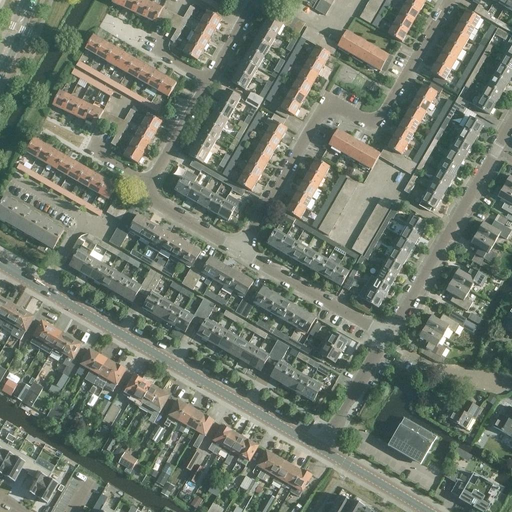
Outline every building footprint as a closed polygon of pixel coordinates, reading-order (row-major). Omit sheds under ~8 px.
[(126,0),(123,8),(134,13),(139,0),(126,0)] [(144,0),(139,0),(134,13),(144,18),(151,3),(144,0)] [(221,6),(210,0),(209,0),(207,4),(218,10),(221,6)] [(332,5),(323,0),(320,0),(318,5),(328,11),(332,5)] [(369,0),(368,3),(379,9),(382,4),(375,0),(369,0)] [(423,0),(407,0),(406,3),(420,11),(426,1),(423,0)] [(163,9),(151,3),(144,18),(156,23),(157,20),(163,9)] [(365,8),(376,14),(379,9),(368,3),(365,8)] [(406,3),(400,14),(414,22),(420,11),(406,3)] [(383,17),(388,7),(384,4),(378,15),(383,17)] [(328,11),(318,5),(315,10),(325,16),(328,11)] [(195,9),(190,6),(186,13),(191,16),(195,9)] [(477,6),(474,12),(485,18),(487,14),(488,12),(477,6)] [(376,14),(365,8),(362,13),(373,19),(376,14)] [(162,23),(167,11),(163,9),(157,20),(162,23)] [(481,18),(467,10),(460,21),(474,29),(481,18)] [(167,11),(162,23),(167,25),(172,14),(167,11)] [(208,11),(201,22),(215,30),(222,19),(208,11)] [(280,16),(277,22),(282,25),(289,14),(283,11),(280,16)] [(277,22),(280,16),(272,12),(269,17),(277,22)] [(185,26),(191,16),(186,13),(183,18),(180,24),(185,26)] [(359,18),(370,24),(373,19),(362,13),(359,18)] [(172,27),(177,16),(172,14),(167,25),(172,27)] [(288,28),(294,17),(289,14),(282,25),(283,25),(288,28)] [(400,14),(394,24),(408,32),(414,22),(400,14)] [(497,20),(487,14),(485,18),(495,24),(497,20)] [(372,25),(377,28),(383,17),(378,15),(372,25)] [(172,27),(174,28),(177,30),(180,24),(183,18),(177,16),(172,27)] [(283,25),(282,25),(277,22),(269,17),(262,28),(276,37),(283,25)] [(294,17),(288,28),(293,31),(299,20),(294,17)] [(299,20),(293,31),(299,34),(305,24),(299,20)] [(508,26),(497,20),(495,24),(505,30),(508,26)] [(468,40),(474,29),(460,21),(454,32),(468,40)] [(201,22),(195,33),(209,41),(215,30),(201,22)] [(179,36),(185,26),(180,24),(177,30),(174,34),(179,36)] [(388,34),(402,43),(408,32),(394,24),(388,34)] [(491,24),(485,35),(490,38),(496,27),(491,24)] [(306,40),(307,41),(313,30),(307,27),(301,37),(306,40)] [(256,39),(270,47),(276,37),(262,28),(256,39)] [(498,28),(494,34),(505,41),(509,35),(498,28)] [(307,41),(312,43),(318,33),(313,30),(307,41)] [(385,71),(393,59),(389,57),(389,56),(347,32),(338,47),(380,72),(382,69),(385,71)] [(462,50),(468,40),(454,32),(448,42),(462,50)] [(195,33),(190,43),(203,51),(209,41),(195,33)] [(312,43),(317,46),(323,36),(318,33),(312,43)] [(175,43),(179,36),(174,34),(170,41),(175,43)] [(85,49),(96,55),(104,41),(93,35),(85,49)] [(485,35),(479,46),(484,48),(490,38),(485,35)] [(322,50),(328,39),(323,36),(317,46),(322,50)] [(511,36),(503,53),(506,55),(511,58),(511,36)] [(299,51),(306,40),(301,37),(295,48),(299,51)] [(250,50),(264,58),(270,47),(256,39),(250,50)] [(328,39),(322,50),(327,53),(334,42),(328,39)] [(96,55),(106,61),(114,47),(104,41),(96,55)] [(333,56),(336,49),(338,47),(339,45),(334,42),(327,53),(330,54),(333,56)] [(448,42),(443,52),(456,60),(462,50),(448,42)] [(203,51),(190,43),(184,53),(198,61),(203,51)] [(493,47),(489,44),(483,55),(487,57),(493,47)] [(330,54),(327,53),(322,50),(317,46),(310,57),(324,65),(330,54)] [(479,46),(473,56),(478,59),(484,48),(479,46)] [(106,61),(116,67),(124,53),(114,47),(106,61)] [(293,61),(299,51),(295,48),(289,59),(293,61)] [(244,60),(258,69),(264,58),(250,50),(244,60)] [(443,52),(437,62),(451,70),(456,60),(443,52)] [(116,67),(127,73),(135,59),(124,53),(116,67)] [(481,68),(487,57),(483,55),(477,65),(481,68)] [(500,65),(511,72),(511,58),(506,55),(500,65)] [(473,56),(467,66),(472,69),(478,59),(473,56)] [(310,57),(304,68),(318,75),(324,65),(310,57)] [(127,73),(137,79),(145,65),(135,59),(127,73)] [(288,72),(293,61),(289,59),(283,69),(288,72)] [(238,71),(252,79),(258,69),(244,60),(238,71)] [(79,61),(76,66),(86,72),(89,67),(79,61)] [(433,81),(444,87),(447,82),(445,80),(451,70),(437,62),(431,73),(436,76),(433,81)] [(137,79),(147,85),(155,71),(145,65),(137,79)] [(475,78),(481,68),(477,65),(471,76),(475,78)] [(494,75),(508,84),(511,76),(511,72),(500,65),(494,75)] [(467,66),(461,77),(466,79),(472,69),(467,66)] [(99,73),(89,67),(86,72),(97,78),(99,73)] [(304,68),(298,78),(312,86),(318,75),(304,68)] [(71,74),(80,79),(83,74),(74,69),(71,74)] [(282,82),(288,72),(283,69),(277,79),(282,82)] [(147,85),(157,91),(165,77),(155,71),(147,85)] [(252,79),(238,71),(231,82),(245,90),(252,79)] [(110,79),(99,73),(97,78),(107,84),(110,79)] [(80,79),(90,85),(93,80),(83,74),(80,79)] [(488,86),(502,94),(508,84),(494,75),(488,86)] [(468,89),(475,78),(471,76),(464,87),(468,89)] [(176,83),(165,77),(157,91),(168,97),(176,83)] [(455,87),(460,90),(466,79),(461,77),(455,87)] [(298,78),(292,88),(306,96),(312,86),(298,78)] [(120,85),(110,79),(107,84),(117,89),(120,85)] [(278,88),(282,82),(277,79),(271,89),(276,92),(277,92),(279,88),(278,88)] [(90,85),(101,91),(103,86),(93,80),(90,85)] [(443,89),(432,83),(429,88),(424,85),(417,96),(431,104),(437,93),(440,95),(443,89)] [(130,91),(120,85),(117,89),(128,95),(130,91)] [(101,91),(110,97),(113,92),(103,86),(101,91)] [(482,96),(496,104),(502,94),(488,86),(482,96)] [(269,89),(265,87),(259,96),(263,99),(269,89)] [(300,106),(306,96),(292,88),(286,99),(300,106)] [(270,103),(276,92),(271,89),(265,100),(270,103)] [(53,106),(64,111),(70,96),(59,91),(53,106)] [(140,97),(130,91),(128,95),(138,101),(140,97)] [(220,102),(234,110),(240,98),(227,91),(220,102)] [(248,97),(260,104),(263,99),(259,96),(251,92),(248,97)] [(64,111),(74,116),(81,101),(70,96),(64,111)] [(417,96),(411,106),(425,114),(431,104),(417,96)] [(496,104),(482,96),(476,107),(490,115),(496,104)] [(151,103),(140,97),(138,101),(148,107),(151,103)] [(260,104),(248,97),(245,103),(253,107),(257,110),(260,104)] [(455,102),(466,108),(469,103),(458,97),(455,102)] [(289,114),(294,117),(300,106),(286,99),(281,108),(278,107),(275,112),(286,119),(289,114)] [(446,113),(453,102),(448,99),(441,110),(446,113)] [(74,116),(85,121),(92,106),(81,101),(74,116)] [(214,113),(228,120),(234,110),(220,102),(214,113)] [(455,102),(452,107),(456,110),(463,114),(466,108),(455,102)] [(162,109),(151,103),(148,107),(159,114),(162,109)] [(103,112),(92,106),(85,121),(97,126),(98,123),(103,112)] [(411,106),(405,117),(419,124),(425,114),(411,106)] [(253,107),(247,117),(251,120),(257,110),(253,107)] [(135,112),(131,109),(127,117),(131,119),(135,112)] [(440,123),(446,113),(441,110),(435,120),(440,123)] [(450,111),(446,118),(450,121),(454,113),(450,111)] [(108,114),(103,112),(98,123),(103,126),(108,114)] [(263,115),(258,112),(252,123),(257,126),(263,115)] [(208,123),(222,131),(228,120),(214,113),(208,123)] [(108,128),(113,116),(108,114),(103,126),(108,128)] [(162,122),(148,114),(142,126),(156,133),(162,122)] [(285,121),(274,114),(271,120),(273,121),(267,132),(281,140),(287,129),(282,126),(285,121)] [(113,130),(118,118),(113,116),(108,128),(113,130)] [(125,129),(131,119),(127,117),(124,121),(121,127),(125,129)] [(244,132),(248,125),(251,120),(247,117),(244,123),(240,130),(244,132)] [(405,117),(399,127),(413,135),(419,124),(405,117)] [(113,130),(114,131),(117,132),(121,127),(124,121),(118,118),(113,130)] [(463,128),(477,136),(483,126),(470,118),(463,128)] [(435,133),(440,123),(435,120),(430,130),(435,133)] [(444,122),(440,129),(444,131),(448,124),(444,122)] [(222,131),(208,123),(202,134),(215,142),(222,131)] [(251,136),(257,126),(252,123),(246,133),(251,136)] [(142,126),(136,136),(150,144),(156,133),(142,126)] [(119,140),(125,129),(121,127),(117,132),(115,137),(119,140)] [(399,127),(393,137),(407,145),(413,135),(399,127)] [(329,145),(372,170),(379,157),(380,155),(334,128),(327,141),(330,143),(329,145)] [(457,139),(471,147),(477,136),(463,128),(457,139)] [(440,129),(435,136),(439,139),(444,131),(440,129)] [(429,144),(435,133),(430,130),(424,141),(429,144)] [(267,132),(261,142),(275,150),(281,140),(267,132)] [(235,139),(239,141),(243,135),(238,133),(235,139)] [(245,146),(251,136),(246,133),(240,144),(245,146)] [(195,145),(209,153),(215,142),(202,134),(195,145)] [(136,136),(130,146),(144,154),(150,144),(136,136)] [(115,146),(119,140),(115,137),(111,144),(115,146)] [(401,155),(407,145),(393,137),(387,147),(391,149),(396,152),(401,155)] [(26,152),(36,158),(44,144),(34,138),(26,152)] [(451,150),(465,158),(471,147),(457,139),(451,150)] [(423,154),(429,144),(424,141),(418,151),(423,154)] [(261,142),(255,153),(269,161),(275,150),(261,142)] [(432,143),(428,150),(432,152),(436,145),(432,143)] [(36,158),(47,164),(55,150),(44,144),(36,158)] [(239,157),(245,146),(240,144),(234,154),(239,157)] [(189,156),(203,164),(209,153),(195,145),(189,156)] [(138,164),(144,154),(130,146),(124,156),(138,164)] [(385,146),(380,155),(379,157),(385,160),(391,149),(387,147),(385,146)] [(391,149),(385,160),(390,163),(396,152),(391,149)] [(47,164),(57,170),(65,156),(55,150),(47,164)] [(428,150),(423,157),(427,160),(432,152),(428,150)] [(445,160),(459,168),(465,158),(451,150),(445,160)] [(417,164),(423,154),(418,151),(412,162),(417,164)] [(401,155),(396,152),(390,163),(395,166),(401,155)] [(255,153),(249,163),(263,171),(269,161),(255,153)] [(222,160),(227,163),(230,157),(226,154),(222,160)] [(233,167),(239,157),(234,154),(228,165),(233,167)] [(406,158),(401,155),(395,166),(400,169),(406,158)] [(57,170),(67,176),(75,162),(65,156),(57,170)] [(411,161),(407,159),(406,158),(400,169),(405,172),(411,161)] [(330,168),(316,160),(310,170),(324,178),(330,168)] [(439,170),(453,179),(459,168),(445,160),(439,170)] [(190,166),(200,172),(201,171),(204,167),(193,161),(190,166)] [(417,164),(412,162),(411,161),(405,172),(410,175),(417,164)] [(67,176),(78,182),(85,168),(75,162),(67,176)] [(249,163),(243,173),(257,181),(263,171),(249,163)] [(420,163),(416,171),(420,173),(424,165),(420,163)] [(16,169),(17,169),(27,175),(30,170),(19,164),(16,169)] [(227,177),(233,167),(228,165),(222,175),(227,177)] [(214,172),(204,167),(201,171),(212,177),(214,172)] [(78,182),(88,188),(96,174),(85,168),(78,182)] [(40,176),(30,170),(27,175),(37,181),(40,176)] [(310,170),(304,180),(318,189),(324,178),(310,170)] [(433,181),(447,189),(453,179),(439,170),(433,181)] [(416,171),(411,178),(415,180),(420,173),(416,171)] [(212,177),(222,183),(224,179),(214,172),(212,177)] [(251,192),(251,191),(257,181),(243,173),(237,183),(251,192)] [(88,188),(98,194),(106,180),(96,174),(88,188)] [(341,174),(335,185),(340,188),(346,177),(341,174)] [(50,182),(40,176),(37,181),(48,187),(50,182)] [(503,187),(511,191),(511,177),(510,176),(503,187)] [(186,197),(194,183),(183,177),(175,191),(186,197)] [(345,183),(356,189),(359,184),(348,178),(345,183)] [(222,183),(232,188),(233,189),(235,185),(224,179),(222,183)] [(109,200),(110,199),(117,186),(106,180),(98,194),(109,200)] [(304,180),(298,191),(312,199),(318,189),(304,180)] [(404,191),(410,194),(415,184),(414,183),(410,181),(404,191)] [(427,191),(441,199),(447,189),(433,181),(427,191)] [(60,188),(50,182),(48,187),(58,192),(60,188)] [(194,183),(186,197),(196,203),(204,189),(194,183)] [(356,189),(345,183),(342,188),(353,194),(356,189)] [(242,196),(245,190),(235,185),(233,189),(232,188),(231,190),(242,196)] [(335,185),(329,195),(334,198),(340,188),(335,185)] [(511,191),(503,187),(497,198),(505,202),(502,208),(511,213),(511,191)] [(71,194),(60,188),(58,192),(68,198),(71,194)] [(353,194),(342,188),(339,193),(350,199),(353,194)] [(204,189),(196,203),(207,209),(215,195),(204,189)] [(298,191),(292,201),(306,209),(312,199),(298,191)] [(441,199),(427,191),(421,201),(431,207),(435,210),(441,199)] [(350,199),(339,193),(336,199),(347,205),(350,199)] [(81,200),(71,194),(68,198),(79,204),(81,200)] [(215,195),(207,209),(217,215),(225,201),(215,195)] [(329,195),(323,206),(328,208),(334,198),(329,195)] [(0,218),(53,249),(64,231),(5,197),(0,206),(0,218)] [(381,198),(378,203),(389,209),(392,204),(381,198)] [(347,205),(336,199),(333,204),(344,210),(347,205)] [(91,206),(81,200),(79,204),(89,210),(91,206)] [(225,201),(217,215),(228,221),(236,207),(225,201)] [(286,211),(300,219),(306,209),(292,201),(286,211)] [(421,201),(419,206),(429,211),(431,207),(421,201)] [(113,202),(106,213),(111,216),(117,205),(113,202)] [(378,203),(375,208),(386,214),(389,209),(378,203)] [(333,204),(330,209),(341,215),(344,210),(333,204)] [(117,205),(111,216),(116,219),(122,208),(117,205)] [(387,216),(391,219),(391,218),(393,219),(399,209),(393,205),(387,216)] [(102,212),(91,206),(89,210),(100,217),(102,212)] [(323,206),(317,216),(322,219),(328,208),(323,206)] [(122,208),(116,219),(121,221),(128,211),(122,208)] [(375,208),(372,213),(383,219),(386,214),(375,208)] [(341,215),(330,209),(327,214),(338,220),(341,215)] [(126,224),(133,213),(128,211),(121,221),(126,224)] [(140,238),(149,222),(138,216),(133,213),(126,224),(131,227),(129,232),(140,238)] [(372,213),(369,219),(380,225),(383,219),(372,213)] [(296,220),(285,214),(282,220),(293,226),(293,224),(296,220)] [(338,220),(327,214),(324,219),(335,225),(338,220)] [(317,216),(312,226),(316,229),(322,219),(317,216)] [(381,227),(385,229),(391,219),(387,216),(381,227)] [(406,227),(420,235),(427,224),(413,216),(406,227)] [(324,219),(321,225),(332,231),(335,225),(324,219)] [(369,219),(366,224),(377,230),(380,225),(369,219)] [(304,230),(306,226),(296,220),(293,224),(304,230)] [(131,227),(126,224),(121,221),(118,226),(129,233),(129,232),(131,227)] [(477,234),(494,244),(499,235),(506,240),(511,231),(494,221),(491,227),(483,222),(477,234)] [(149,222),(140,238),(150,244),(159,228),(149,222)] [(366,224),(363,229),(374,235),(377,230),(366,224)] [(332,231),(321,225),(318,230),(329,236),(332,231)] [(115,232),(126,238),(129,233),(118,226),(115,232)] [(306,226),(304,230),(314,236),(316,232),(306,226)] [(375,237),(379,239),(385,229),(381,227),(375,237)] [(400,238),(414,246),(420,235),(406,227),(400,238)] [(158,253),(160,250),(161,250),(170,234),(159,228),(150,244),(148,247),(158,253)] [(363,229),(360,234),(371,240),(374,235),(363,229)] [(277,251),(277,250),(278,250),(286,237),(275,230),(267,244),(272,247),(271,248),(272,250),(275,251),(277,251)] [(112,237),(123,244),(126,238),(115,232),(112,237)] [(316,232),(314,236),(325,242),(327,238),(316,232)] [(96,245),(99,240),(89,234),(86,239),(96,245)] [(170,234),(161,250),(171,256),(180,240),(170,234)] [(360,234),(357,239),(368,245),(371,240),(360,234)] [(494,244),(477,234),(471,244),(478,248),(475,254),(492,264),(498,255),(490,251),(494,244)] [(109,242),(120,249),(123,244),(112,237),(109,242)] [(286,237),(278,250),(289,256),(297,243),(286,237)] [(369,247),(373,250),(379,239),(375,237),(369,247)] [(327,238),(325,242),(335,248),(337,244),(327,238)] [(394,248),(408,256),(414,246),(400,238),(394,248)] [(78,239),(73,249),(78,252),(69,266),(80,273),(89,257),(79,251),(84,243),(78,239)] [(357,239),(354,244),(365,250),(368,245),(357,239)] [(99,240),(96,245),(107,251),(109,246),(99,240)] [(180,240),(171,256),(181,262),(190,246),(180,240)] [(297,243),(289,256),(299,262),(307,248),(297,243)] [(337,244),(335,248),(345,254),(348,250),(337,244)] [(362,255),(365,250),(354,244),(352,249),(362,255)] [(117,257),(120,252),(109,246),(107,251),(117,257)] [(182,284),(187,288),(201,264),(196,261),(201,252),(200,251),(201,250),(200,249),(197,247),(195,247),(195,248),(190,246),(181,262),(191,268),(182,284)] [(373,250),(369,247),(363,257),(364,257),(364,258),(365,259),(367,260),(373,250)] [(307,248),(299,262),(309,268),(317,254),(307,248)] [(388,258),(402,267),(408,256),(394,248),(388,258)] [(140,260),(143,256),(132,250),(130,254),(140,260)] [(348,250),(345,254),(356,260),(358,256),(348,250)] [(120,252),(117,257),(127,263),(130,258),(120,252)] [(317,254),(309,268),(320,274),(328,260),(317,254)] [(143,256),(140,260),(151,267),(154,262),(143,256)] [(355,267),(359,269),(365,259),(364,258),(364,257),(363,257),(361,256),(355,267)] [(89,257),(80,273),(91,279),(100,263),(89,257)] [(130,258),(127,263),(138,269),(141,264),(130,258)] [(201,264),(187,288),(193,291),(202,274),(208,277),(204,284),(209,286),(213,280),(222,264),(211,258),(206,267),(201,264)] [(382,269),(396,277),(402,267),(388,258),(382,269)] [(328,260),(320,274),(330,280),(338,266),(328,260)] [(154,262),(151,267),(161,272),(164,268),(154,262)] [(100,263),(91,279),(101,285),(110,269),(100,263)] [(223,286),(232,270),(222,264),(213,280),(223,286)] [(341,286),(349,272),(338,266),(330,280),(341,286)] [(349,277),(353,279),(359,269),(355,267),(349,277)] [(164,268),(161,272),(172,278),(174,274),(164,268)] [(452,281),(469,291),(474,283),(481,287),(487,278),(469,268),(466,274),(458,270),(452,281)] [(110,269),(101,285),(111,291),(120,275),(110,269)] [(376,279),(390,287),(396,277),(382,269),(376,279)] [(131,281),(122,297),(132,303),(141,289),(146,292),(157,273),(151,270),(141,287),(131,281)] [(232,270),(223,286),(233,292),(243,276),(232,270)] [(157,273),(146,292),(152,295),(144,309),(154,315),(163,299),(153,293),(162,276),(157,273)] [(120,275),(111,291),(122,297),(131,281),(120,275)] [(243,276),(233,292),(243,298),(235,313),(241,316),(253,295),(247,292),(253,282),(243,276)] [(353,279),(349,277),(343,287),(349,291),(355,281),(353,280),(353,279)] [(371,289),(384,298),(390,287),(376,279),(371,289)] [(469,291),(452,281),(446,291),(454,296),(450,302),(467,312),(473,302),(465,298),(469,291)] [(180,293),(183,288),(172,282),(170,287),(180,293)] [(183,288),(180,293),(190,299),(193,294),(183,288)] [(253,295),(241,316),(246,319),(255,304),(265,310),(274,294),(263,288),(258,298),(253,295)] [(384,298),(371,289),(364,300),(378,308),(384,298)] [(214,301),(217,296),(206,290),(204,295),(214,301)] [(274,294),(265,310),(275,316),(284,300),(274,294)] [(217,296),(214,301),(225,307),(227,302),(217,296)] [(5,299),(0,307),(0,316),(2,318),(0,321),(0,327),(1,328),(14,306),(12,305),(13,304),(5,299)] [(163,299),(154,315),(164,321),(173,305),(163,299)] [(183,311),(174,327),(185,333),(193,319),(199,322),(201,319),(209,303),(203,300),(194,317),(183,311)] [(284,300),(275,316),(286,322),(295,306),(284,300)] [(208,342),(217,326),(207,320),(215,307),(209,303),(201,319),(205,321),(197,335),(208,342)] [(173,305),(164,321),(174,327),(183,311),(173,305)] [(14,306),(1,328),(7,331),(11,323),(16,326),(24,311),(17,306),(16,308),(14,306)] [(296,328),(305,312),(295,306),(286,322),(296,328)] [(34,318),(33,317),(31,316),(32,315),(24,311),(16,326),(11,335),(21,340),(34,318)] [(234,322),(236,317),(226,311),(223,315),(234,322)] [(445,338),(450,330),(455,333),(459,326),(462,327),(466,319),(452,311),(448,317),(443,314),(439,320),(432,316),(425,327),(443,337),(445,338)] [(305,312),(296,328),(307,334),(316,318),(305,312)] [(236,317),(234,322),(244,327),(247,323),(236,317)] [(267,331),(269,326),(259,320),(256,325),(267,331)] [(42,323),(29,345),(35,348),(40,339),(44,342),(53,327),(45,323),(45,324),(42,323)] [(247,323),(244,327),(254,333),(257,329),(247,323)] [(315,338),(321,327),(315,324),(309,335),(315,338)] [(217,326),(208,342),(219,348),(228,332),(217,326)] [(269,326),(267,331),(277,337),(280,332),(269,326)] [(439,345),(443,337),(425,327),(425,328),(423,326),(420,331),(422,333),(419,337),(427,342),(423,348),(441,358),(446,349),(439,345)] [(51,352),(62,334),(60,332),(60,331),(53,327),(44,342),(40,349),(50,354),(51,352)] [(257,329),(254,333),(265,339),(268,335),(257,329)] [(228,332),(219,348),(229,354),(238,338),(228,332)] [(288,343),(290,338),(280,332),(277,337),(288,343)] [(325,344),(341,353),(348,342),(332,333),(325,344)] [(62,334),(51,352),(61,358),(64,353),(72,338),(65,334),(64,335),(62,334)] [(80,342),(72,338),(64,353),(68,356),(63,364),(69,367),(81,345),(79,344),(80,342)] [(238,338),(229,354),(239,360),(248,344),(238,338)] [(290,338),(288,343),(300,350),(303,345),(290,338)] [(274,361),(283,344),(278,341),(269,356),(259,350),(250,366),(260,372),(269,358),(274,361)] [(248,344),(239,360),(250,366),(259,350),(248,344)] [(281,384),(291,368),(280,362),(289,347),(283,344),(274,361),(279,363),(270,378),(281,384)] [(341,353),(325,344),(320,354),(303,345),(300,350),(319,361),(322,356),(335,363),(341,353)] [(81,365),(76,374),(80,376),(85,367),(90,370),(98,356),(89,351),(81,365)] [(307,364),(310,359),(299,353),(296,358),(307,364)] [(90,370),(85,379),(94,384),(107,361),(98,356),(90,370)] [(310,359),(307,364),(317,370),(320,365),(310,359)] [(107,361),(94,384),(102,389),(116,366),(115,366),(107,361)] [(116,366),(102,389),(107,392),(112,394),(117,385),(125,371),(123,370),(124,368),(118,365),(118,367),(116,365),(115,366),(116,366)] [(327,377),(331,371),(320,365),(317,370),(316,371),(327,377)] [(291,368),(281,384),(292,390),(301,374),(291,368)] [(61,389),(62,386),(68,377),(59,373),(53,384),(61,389)] [(301,374),(292,390),(302,396),(311,380),(301,374)] [(125,390),(122,395),(132,401),(134,396),(143,382),(143,381),(141,380),(142,379),(136,376),(136,377),(134,376),(125,390)] [(0,389),(11,396),(11,395),(17,385),(5,378),(0,386),(0,389)] [(311,380),(302,396),(313,402),(322,386),(311,380)] [(132,401),(130,403),(139,408),(140,406),(151,386),(143,382),(134,396),(132,401)] [(14,397),(20,400),(25,392),(29,386),(23,383),(14,397)] [(151,386),(139,408),(147,413),(160,391),(151,386)] [(22,402),(29,406),(31,407),(38,396),(35,395),(38,391),(31,387),(22,402)] [(160,391),(147,413),(152,416),(149,422),(153,424),(169,397),(160,391)] [(105,416),(112,403),(105,399),(97,412),(105,416)] [(459,410),(455,408),(454,407),(450,408),(445,416),(446,419),(449,420),(466,430),(473,419),(475,420),(481,409),(464,400),(459,410)] [(178,402),(164,425),(168,428),(171,423),(176,426),(179,421),(178,421),(186,407),(178,402)] [(59,424),(64,415),(66,411),(58,407),(59,405),(55,403),(47,417),(59,424)] [(102,423),(110,427),(120,410),(112,405),(102,423)] [(186,407),(178,421),(179,421),(183,424),(179,431),(183,433),(187,426),(195,412),(186,407)] [(511,408),(509,407),(503,417),(500,415),(493,427),(510,437),(511,434),(511,408)] [(195,412),(187,426),(191,428),(196,431),(204,417),(195,412)] [(65,416),(61,423),(67,426),(71,420),(65,416)] [(201,433),(193,447),(198,449),(205,436),(213,421),(212,420),(212,419),(207,416),(206,417),(204,416),(204,417),(196,431),(201,433)] [(397,432),(389,445),(391,446),(399,451),(420,463),(428,450),(429,450),(437,437),(404,419),(398,430),(397,432)] [(158,426),(157,428),(150,439),(147,445),(150,447),(154,441),(157,443),(165,430),(158,426)] [(220,451),(222,446),(231,432),(229,431),(230,429),(225,426),(224,428),(222,427),(214,441),(208,450),(212,452),(215,448),(220,451)] [(224,453),(229,456),(239,437),(231,432),(222,446),(226,448),(224,453)] [(239,437),(229,456),(224,463),(229,466),(236,454),(240,456),(248,442),(239,437)] [(110,438),(104,449),(110,452),(116,442),(110,438)] [(177,444),(176,447),(181,450),(184,445),(179,442),(177,444)] [(248,442),(240,456),(237,461),(246,466),(257,447),(248,442)] [(0,474),(4,476),(18,452),(9,446),(7,445),(0,457),(0,474)] [(118,447),(113,456),(120,460),(125,451),(118,447)] [(195,464),(201,454),(193,449),(183,467),(191,472),(195,464)] [(28,475),(35,462),(18,452),(4,476),(15,483),(22,469),(29,473),(28,475)] [(262,480),(275,457),(266,452),(258,466),(262,469),(257,478),(262,480)] [(124,472),(133,477),(136,471),(136,467),(134,467),(138,461),(125,453),(119,464),(127,468),(124,472)] [(275,457),(262,480),(267,483),(272,474),(275,476),(276,477),(284,462),(275,457)] [(27,492),(37,498),(51,473),(35,464),(36,462),(35,462),(28,475),(34,479),(27,492)] [(167,480),(174,465),(167,462),(160,477),(167,480)] [(293,467),(284,462),(276,477),(275,476),(272,482),(281,487),(293,467)] [(196,483),(204,469),(197,465),(189,479),(196,483)] [(288,484),(293,487),(294,487),(302,472),(293,467),(281,487),(285,489),(288,484)] [(290,492),(291,492),(299,497),(305,487),(306,487),(308,483),(308,482),(312,475),(303,470),(302,472),(294,487),(293,487),(290,492)] [(59,484),(49,479),(52,474),(51,473),(37,498),(47,504),(59,484)] [(450,493),(460,498),(459,500),(480,511),(486,511),(491,504),(486,501),(490,494),(486,492),(491,483),(479,476),(480,477),(475,486),(469,482),(466,485),(458,480),(450,493)] [(215,480),(210,490),(219,495),(224,485),(215,480)] [(247,492),(246,493),(252,497),(254,494),(253,494),(259,485),(253,481),(246,491),(247,492)] [(174,487),(167,483),(163,489),(170,493),(174,487)] [(269,495),(259,511),(260,511),(267,511),(275,499),(269,495)] [(196,496),(190,505),(197,509),(203,500),(196,496)] [(370,511),(365,509),(366,508),(354,501),(353,503),(341,496),(331,511),(370,511)] [(113,511),(114,511),(97,502),(91,511),(113,511)]
